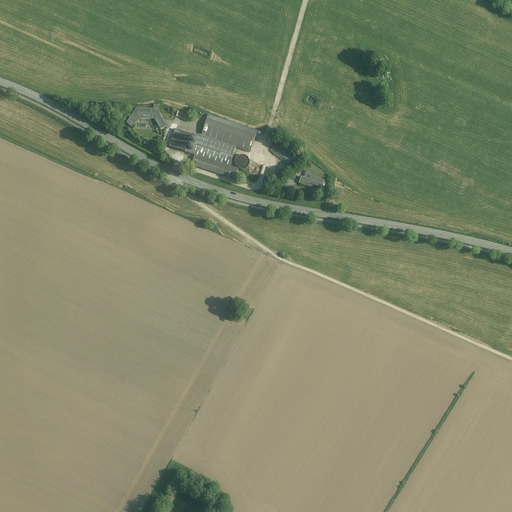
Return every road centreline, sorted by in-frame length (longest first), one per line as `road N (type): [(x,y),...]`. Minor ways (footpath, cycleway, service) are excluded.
road 1 (secondary): [(511,253),(213,190),(0,82)]
road 2 (track): [(171,172),(173,186),(275,256),(511,358)]
road 3 (track): [(265,137),(304,0)]
